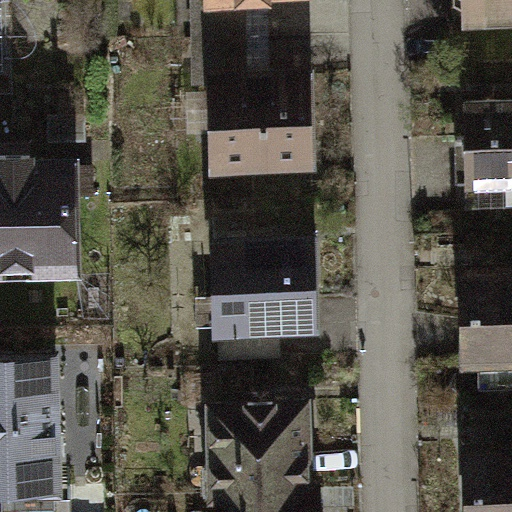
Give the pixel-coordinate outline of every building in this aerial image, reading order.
[(0,0),(0,88),(21,87),(17,0),(0,0)] [(331,0),(227,0),(228,16),(332,12),(331,0)] [(511,0),(479,0),(481,29),(511,27),(511,0)] [(227,68),(227,170),(338,170),(337,67),(227,68)] [(511,94),(467,95),(469,202),(511,200),(511,94)] [(0,143),(0,270),(93,268),(89,140),(0,143)] [(230,229),(234,331),(340,326),(335,224),(230,229)] [(511,264),(474,266),(476,372),(511,371),(511,264)] [(0,355),(0,502),(80,499),(75,353),(0,355)] [(343,511),(341,393),(235,396),(237,511),(343,511)] [(511,511),(511,439),(476,440),(477,511),(511,511)]
